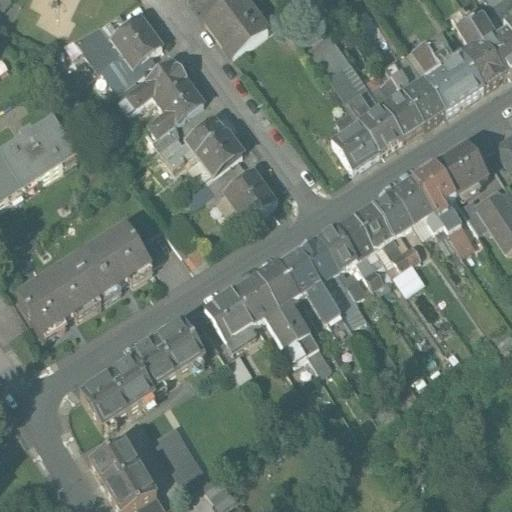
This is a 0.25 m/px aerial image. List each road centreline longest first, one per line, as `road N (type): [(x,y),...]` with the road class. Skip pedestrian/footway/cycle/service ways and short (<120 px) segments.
road 1 (residential): [(324,220),(27,401)]
road 2 (residential): [(324,220),(153,0)]
road 3 (residential): [(511,100),(324,220)]
road 4 (residential): [(27,401),(89,511)]
